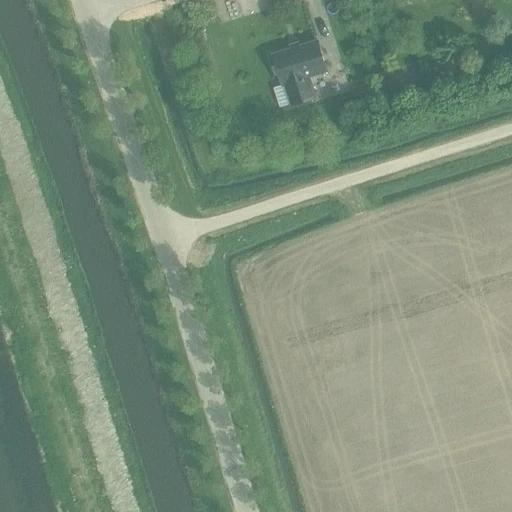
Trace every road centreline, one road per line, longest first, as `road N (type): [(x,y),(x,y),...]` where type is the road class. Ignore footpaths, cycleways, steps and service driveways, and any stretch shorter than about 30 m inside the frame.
road 1 (unclassified): [(246,511),(79,0)]
road 2 (track): [(164,243),(511,129)]
